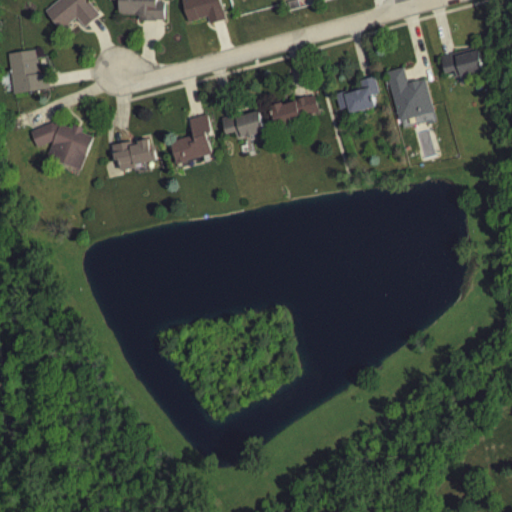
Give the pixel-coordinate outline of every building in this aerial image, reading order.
[(86,26),(102,11),(91,0),(54,0),(45,9),(65,31),(79,18),(86,26)] [(166,0),(121,0),(121,17),(166,17),(166,0)] [(184,0),(190,19),(208,15),(210,22),(228,17),(223,0),(184,0)] [(460,80),(487,72),(479,44),(442,55),(447,72),(457,70),(460,80)] [(9,51),(14,91),(50,87),(46,56),(39,57),(38,47),(9,51)] [(428,75),(410,79),(407,65),(389,68),(401,126),(437,119),(428,75)] [(362,86),(338,91),(343,113),(378,105),(375,94),(381,92),(377,74),(360,78),(362,86)] [(322,111),(315,91),(273,104),(279,125),(322,111)] [(228,133),(237,131),(238,137),(268,131),(263,108),(225,116),(228,133)] [(195,135),(172,140),(177,161),(216,153),(207,113),(191,117),(195,135)] [(53,145),(49,157),(83,168),(94,132),(42,116),(35,139),(53,145)] [(159,159),(154,135),(115,144),(120,169),(159,159)]
